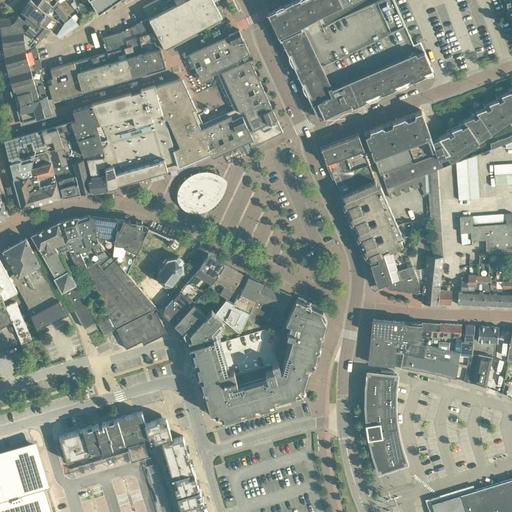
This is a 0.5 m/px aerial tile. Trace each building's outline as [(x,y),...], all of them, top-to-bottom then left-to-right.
[(33,0),(28,0),(21,10),(22,11),(39,25),(41,23),(49,28),(61,37),(70,31),(64,24),(61,21),(59,20),(48,13),(46,11),(33,0)] [(33,0),(46,11),(48,13),(59,20),(61,15),(66,22),(64,24),(70,31),(79,25),(73,17),(72,15),(72,16),(59,0),(56,0),(55,2),(53,1),(53,0),(33,0)] [(59,0),(72,16),(72,15),(74,14),(78,11),(75,6),(77,4),(74,0),(59,0)] [(91,0),(92,1),(98,12),(116,0),(91,0)] [(222,16),(213,0),(154,0),(143,6),(149,17),(164,46),(169,43),(182,37),(218,18),(222,16)] [(293,0),(268,12),(270,17),(281,39),(282,39),(316,111),(326,115),(351,103),(352,105),(433,70),(424,50),(417,53),(394,0),(377,0),(325,25),(322,18),(359,0),(293,0)] [(49,28),(41,23),(39,25),(22,11),(16,18),(13,16),(10,16),(0,17),(0,19),(1,28),(4,54),(4,55),(8,54),(10,73),(10,74),(18,103),(47,95),(42,79),(39,68),(39,66),(42,65),(36,44),(49,28)] [(161,47),(164,46),(149,17),(123,31),(103,37),(107,51),(74,61),(83,90),(166,66),(166,63),(165,58),(164,58),(161,47)] [(250,53),(248,48),(243,37),(239,29),(232,32),(232,33),(187,54),(184,55),(185,57),(189,67),(190,68),(196,66),(201,78),(210,74),(214,73),(215,70),(221,72),(222,71),(223,73),(222,73),(226,82),(227,82),(230,89),(228,90),(237,109),(229,113),(216,118),(216,120),(200,127),(197,119),(200,117),(193,101),(191,102),(189,97),(190,96),(186,88),(185,88),(180,78),(154,85),(166,121),(171,140),(178,163),(178,164),(179,163),(183,162),(183,164),(211,152),(213,156),(221,153),(243,142),(250,139),(252,145),(283,131),(250,58),(253,57),(251,52),(250,53)] [(53,98),(83,90),(74,61),(51,68),(53,76),(47,80),(53,98)] [(48,74),(46,69),(45,66),(39,68),(42,79),(48,74)] [(178,163),(171,140),(166,121),(154,85),(92,103),(109,139),(109,141),(103,144),(103,147),(103,148),(104,148),(104,156),(108,186),(132,178),(176,166),(175,164),(178,163)] [(511,86),(508,88),(509,91),(496,96),(497,99),(483,104),(485,108),(471,113),(472,116),(458,121),(460,124),(446,130),(447,133),(432,138),(421,109),(364,131),(385,187),(386,189),(425,173),(427,173),(438,169),(443,167),(440,158),(448,155),(450,158),(450,159),(452,159),(479,140),(511,118),(511,86)] [(29,100),(18,103),(23,121),(34,118),(45,115),(46,115),(52,113),(48,99),(47,95),(39,97),(29,100)] [(85,154),(103,148),(103,147),(103,144),(109,141),(109,139),(92,103),(79,107),(73,109),(76,118),(71,120),(73,126),(81,148),(84,154),(85,154)] [(59,131),(73,126),(71,120),(41,128),(47,148),(50,149),(63,145),(59,131)] [(83,155),(84,154),(81,148),(73,126),(59,131),(63,145),(68,162),(71,169),(75,168),(77,174),(81,192),(81,193),(91,191),(87,173),(83,155)] [(49,153),(47,148),(41,128),(5,139),(14,178),(32,173),(30,168),(32,167),(35,154),(45,151),(49,153)] [(341,194),(375,179),(362,143),(358,133),(322,147),(323,149),(327,162),(341,194)] [(491,148),(505,143),(511,140),(511,134),(490,143),(491,148)] [(61,196),(81,192),(77,174),(75,168),(71,169),(68,162),(63,145),(50,149),(47,148),(49,153),(61,196)] [(108,186),(104,156),(104,148),(103,148),(85,154),(90,172),(87,173),(91,191),(96,190),(107,188),(107,186),(108,186)] [(22,207),(35,203),(61,196),(49,153),(45,151),(35,154),(32,167),(30,168),(32,173),(14,178),(22,207)] [(467,162),(477,162),(476,154),(466,158),(467,162)] [(457,169),(467,168),(467,162),(466,158),(456,161),(457,169)] [(232,170),(237,181),(244,179),(240,167),(232,170)] [(427,177),(438,176),(438,169),(427,173),(427,177)] [(426,194),(426,183),(425,173),(386,189),(390,198),(392,197),(391,192),(394,191),(396,195),(401,193),(399,189),(403,187),(405,192),(410,190),(408,185),(412,184),(414,188),(419,187),(417,182),(421,180),(423,185),(421,186),(424,195),(426,194)] [(202,189),(215,185),(212,177),(204,176),(197,177),(191,181),(186,186),(188,193),(186,197),(196,201),(202,189)] [(375,179),(341,194),(369,258),(410,241),(411,223),(412,221),(397,223),(387,199),(383,188),(379,190),(375,179)] [(207,207),(209,206),(207,203),(213,199),(218,192),(215,185),(202,189),(196,201),(193,207),(193,209),(195,209),(197,209),(199,209),(201,209),(203,208),(205,207),(207,207)] [(193,207),(196,201),(186,197),(184,202),(183,203),(184,204),(186,205),(187,206),(188,207),(189,207),(191,208),(192,209),(193,209),(193,207)] [(99,240),(90,214),(89,214),(79,217),(78,216),(59,221),(68,248),(70,253),(70,254),(79,250),(79,252),(89,249),(88,244),(92,243),(96,251),(97,250),(97,254),(104,252),(113,261),(115,259),(112,255),(99,240)] [(123,229),(124,219),(94,215),(90,214),(99,240),(112,255),(115,240),(115,236),(116,227),(123,229)] [(511,252),(511,222),(507,223),(501,223),(496,224),(490,224),(484,224),(479,225),(473,225),(472,215),(460,216),(461,232),(472,231),(472,237),(473,240),(486,239),(486,253),(496,253),(503,253),(511,252)] [(139,247),(147,229),(130,221),(130,220),(124,219),(123,229),(116,227),(115,236),(115,240),(112,255),(115,259),(127,274),(139,247)] [(59,252),(60,252),(68,248),(59,221),(43,229),(54,251),(58,249),(59,251),(59,252)] [(174,237),(149,226),(148,226),(147,229),(139,247),(127,274),(137,286),(138,285),(148,272),(158,259),(174,237)] [(81,291),(60,252),(59,252),(59,251),(58,249),(54,251),(43,229),(32,234),(32,235),(35,239),(68,298),(84,327),(97,320),(81,291)] [(66,311),(59,298),(27,239),(27,238),(26,237),(10,246),(3,249),(4,251),(5,251),(16,272),(11,275),(15,281),(15,280),(29,307),(28,308),(31,314),(37,328),(51,320),(66,311)] [(410,241),(369,258),(376,279),(379,278),(381,284),(386,282),(388,287),(418,291),(418,283),(418,281),(408,253),(410,241)] [(185,285),(198,297),(209,285),(215,277),(225,262),(209,253),(200,268),(185,285)] [(443,255),(431,255),(426,254),(423,283),(418,283),(418,291),(422,292),(422,302),(438,303),(439,289),(443,255)] [(156,306),(168,295),(162,289),(165,285),(166,285),(172,284),(184,270),(183,269),(183,263),(182,262),(184,260),(178,255),(177,258),(175,257),(169,258),(168,258),(159,270),(159,279),(157,281),(148,272),(138,285),(156,306)] [(15,281),(11,275),(9,276),(0,258),(0,289),(2,294),(3,294),(4,297),(17,290),(13,282),(15,281)] [(137,286),(127,274),(115,259),(113,261),(103,270),(97,261),(96,262),(87,267),(116,328),(127,348),(162,331),(153,313),(158,309),(156,306),(138,285),(137,286)] [(229,297),(238,281),(243,273),(225,262),(215,277),(209,285),(229,297)] [(476,274),(470,274),(468,274),(468,276),(461,276),(461,280),(460,289),(458,289),(458,304),(472,304),(473,291),(468,290),(468,286),(475,286),(476,281),(476,274)] [(262,282),(248,275),(247,275),(240,292),(238,291),(233,303),(226,299),(216,312),(223,317),(239,331),(240,331),(246,319),(254,301),(262,282)] [(491,279),(491,281),(484,281),(484,279),(482,279),(482,281),(476,281),(475,286),(475,291),(473,291),(472,304),(492,305),(493,287),(496,287),(496,281),(492,281),(492,279),(491,279)] [(498,279),(493,279),(492,279),(492,281),(496,281),(496,287),(493,287),(492,305),(511,305),(511,291),(501,292),(501,287),(511,288),(511,280),(509,279),(509,281),(502,281),(498,281),(498,279)] [(284,312),(287,304),(291,295),(262,282),(254,301),(246,319),(253,322),(257,314),(264,317),(264,318),(270,321),(273,316),(276,309),(284,312)] [(174,323),(198,297),(185,285),(184,286),(181,291),(180,291),(165,307),(164,313),(174,323)] [(1,295),(2,294),(0,289),(0,328),(13,322),(8,312),(1,295)] [(451,303),(451,293),(451,290),(439,289),(438,303),(451,303)] [(223,317),(216,312),(198,297),(174,323),(188,336),(210,411),(225,419),(276,403),(275,400),(279,398),(280,398),(281,397),(282,396),(283,395),(283,394),(283,393),(283,392),(287,391),(288,396),(302,392),(310,365),(314,366),(327,318),(323,309),(297,297),(279,335),(264,328),(214,342),(212,329),(223,317)] [(32,339),(28,329),(16,301),(7,305),(10,311),(8,312),(13,322),(22,343),(32,339)] [(104,334),(115,328),(109,318),(98,324),(104,334)] [(403,321),(374,318),(372,334),(397,339),(395,350),(436,360),(459,365),(460,355),(460,351),(426,344),(423,344),(423,341),(402,339),(402,336),(403,321)] [(421,335),(422,322),(403,321),(402,336),(421,337),(421,335)] [(439,339),(440,323),(422,322),(421,335),(432,335),(432,339),(439,339)] [(450,337),(451,323),(440,323),(439,339),(441,339),(441,336),(450,337)] [(461,330),(462,324),(451,323),(450,337),(461,337),(461,330)] [(473,341),(475,324),(465,324),(465,331),(461,330),(461,337),(460,351),(460,355),(469,355),(468,362),(467,367),(475,369),(478,353),(477,354),(472,353),(474,341),(473,341)] [(498,342),(499,326),(479,325),(478,341),(498,342)] [(434,367),(436,360),(395,350),(397,339),(372,334),(370,356),(369,362),(394,365),(401,366),(402,359),(434,367)] [(493,356),(478,353),(475,369),(474,372),(472,382),(486,387),(493,356)] [(472,382),(474,372),(475,369),(467,367),(467,371),(464,380),(472,382)] [(395,404),(395,397),(395,389),(397,374),(394,374),(394,371),(381,370),(381,372),(368,371),(366,387),(366,405),(367,423),(366,423),(368,438),(370,438),(374,455),(379,471),(391,467),(392,469),(405,465),(404,463),(407,462),(402,447),(398,433),(396,418),(395,404)] [(149,437),(146,422),(142,411),(138,412),(137,410),(133,412),(134,413),(126,415),(125,414),(121,415),(121,417),(114,419),(113,418),(109,419),(109,420),(106,421),(103,421),(98,422),(98,423),(95,424),(96,424),(92,425),(92,424),(87,425),(88,427),(80,429),(80,428),(75,429),(76,430),(68,433),(68,431),(63,433),(64,434),(59,435),(62,445),(58,446),(60,453),(64,452),(67,460),(138,439),(139,444),(128,447),(132,461),(149,456),(144,439),(149,437)] [(197,478),(194,470),(191,463),(192,462),(191,462),(190,458),(191,457),(190,457),(187,449),(188,449),(188,448),(187,448),(186,444),(186,443),(183,435),(172,439),(172,436),(167,420),(162,417),(146,422),(149,437),(151,442),(161,439),(182,511),(206,511),(205,507),(206,507),(206,506),(205,507),(204,502),(205,502),(204,502),(203,498),(202,495),(203,495),(202,489),(201,490),(200,487),(199,487),(198,483),(199,483),(199,482),(198,483),(197,478),(197,477),(197,478)] [(0,511),(53,511),(45,486),(50,485),(39,446),(0,457),(0,511)] [(511,511),(511,477),(431,502),(434,511),(511,511)] [(279,486),(261,491),(263,497),(280,493),(279,486)] [(285,511),(283,503),(252,510),(252,511),(285,511)]
